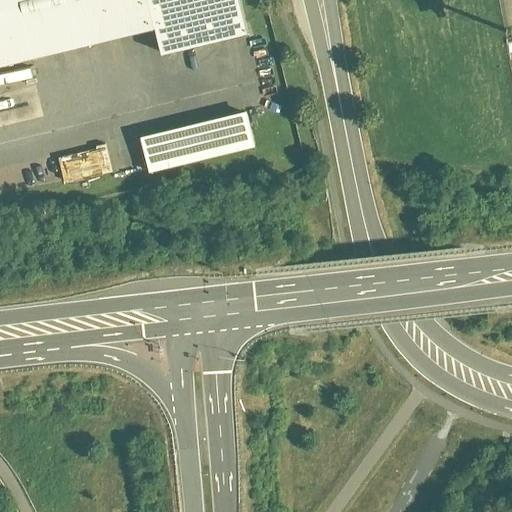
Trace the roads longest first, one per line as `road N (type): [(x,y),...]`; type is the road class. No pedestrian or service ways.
road 1 (secondary): [(387,288),(360,203),(319,0)]
road 2 (primary): [(220,304),(511,272)]
road 3 (motorway): [(232,511),(220,304)]
road 4 (motorway): [(26,329),(135,360),(191,420)]
road 5 (secondary): [(387,288),(435,355),(511,393)]
road 6 (primary): [(26,329),(182,308)]
